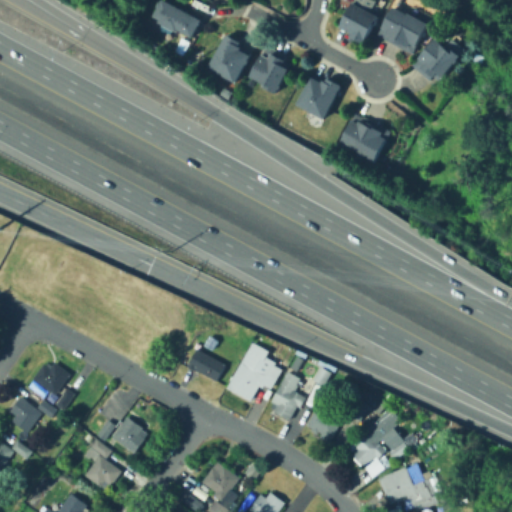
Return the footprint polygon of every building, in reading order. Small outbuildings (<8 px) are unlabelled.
[(166,0),(203,20),(195,36),(180,28),(179,31),(161,21),(162,18),(157,15),(164,0),(166,0)] [(381,16),(366,42),(357,37),(355,40),(351,38),(354,31),(343,25),(355,2),(381,16)] [(381,33),(396,6),(410,13),(411,12),(431,23),(415,53),(388,38),(389,37),(381,33)] [(254,52),(238,81),(211,67),(229,33),(243,41),(241,45),(254,52)] [(415,64),(438,35),(462,56),(442,79),(436,74),(433,79),(415,64)] [(294,63),(278,92),(267,86),(268,83),(253,75),(269,45),(287,55),(285,59),(294,63)] [(315,74),(328,81),(330,77),(344,85),(326,118),(299,103),(315,74)] [(358,113),(378,124),(379,123),(393,130),(378,160),(372,156),(369,162),(355,155),(359,148),(343,139),(358,113)] [(282,369),(272,387),(266,384),(264,387),(260,385),(253,400),(229,387),(252,341),(269,350),(265,356),(275,361),(274,365),(282,369)] [(226,365),(217,381),(189,365),(198,349),(226,365)] [(55,362),(72,374),(57,394),(35,378),(45,364),(51,368),(55,362)] [(328,385),(315,380),(322,364),(335,370),(328,385)] [(308,395),(303,406),(300,404),(293,419),(289,417),(288,419),(279,414),(280,411),(277,410),(280,403),(273,400),(288,371),(302,378),(297,389),(308,395)] [(76,394),(65,409),(57,403),(67,388),(76,394)] [(373,409),(368,416),(366,414),(360,422),(358,420),(357,422),(346,413),(361,393),(373,402),(370,406),(373,409)] [(43,412),(29,431),(14,420),(17,415),(11,410),(22,396),(43,412)] [(59,409),(54,416),(40,406),(45,399),(59,409)] [(112,405),(103,417),(98,413),(107,401),(112,405)] [(327,406),(345,416),(331,442),(329,441),(328,443),(320,438),(323,433),(319,431),(318,433),(307,428),(311,422),(309,421),(316,409),(323,413),(327,406)] [(402,419),(379,442),(387,450),(379,459),(376,457),(366,468),(363,465),(361,467),(352,459),(356,456),(349,448),(371,425),(369,423),(375,418),(376,420),(389,407),(402,419)] [(146,438),(136,452),(114,436),(128,415),(145,427),(141,431),(145,434),(143,436),(146,438)] [(117,424),(106,440),(98,434),(109,418),(117,424)] [(385,438),(395,430),(404,439),(394,448),(385,438)] [(124,470),(113,485),(111,484),(107,490),(86,475),(95,462),(85,454),(99,438),(113,450),(107,457),(124,470)] [(0,439),(16,451),(0,471),(0,439)] [(34,451),(28,459),(14,447),(19,440),(34,451)] [(406,443),(411,448),(397,460),(390,452),(405,440),(406,443)] [(387,469),(375,478),(368,468),(379,459),(387,469)] [(418,510),(415,505),(413,505),(411,498),(408,500),(406,495),(390,502),(380,477),(407,466),(408,467),(418,463),(425,480),(430,478),(440,502),(428,506),(418,510)] [(225,465),(241,477),(223,501),(213,494),(216,491),(203,482),(214,466),(220,471),(225,465)] [(24,475),(18,471),(22,466),(27,471),(24,475)] [(271,491),(286,502),(278,511),(252,511),(249,510),(261,493),(267,497),(271,491)] [(88,511),(44,511),(48,507),(55,511),(57,511),(72,492),(92,507),(88,511)] [(181,499),(187,492),(200,502),(194,509),(181,499)] [(197,498),(201,492),(213,501),(208,507),(197,498)] [(232,510),(230,511),(211,511),(213,510),(211,508),(217,500),(232,510)]
